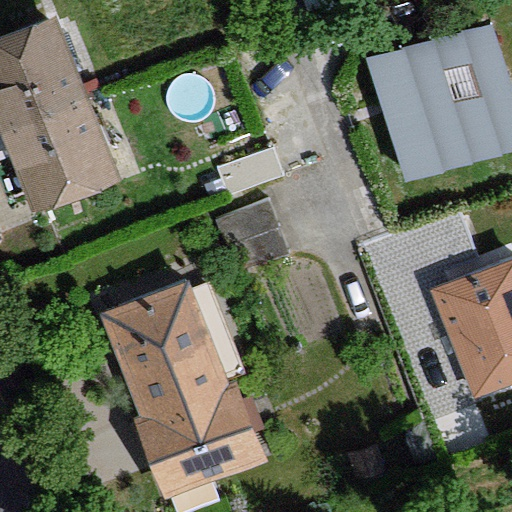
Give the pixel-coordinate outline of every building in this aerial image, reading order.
[(50,18),(0,38),(0,88),(14,122),(80,95),(50,18)] [(511,73),(494,18),(373,58),(411,172),(511,139),(511,73)] [(111,170),(80,95),(14,122),(42,197),(111,170)] [(286,170),(275,143),(220,166),(232,193),(264,179),(286,170)] [(293,250),(272,197),(219,219),(240,271),(293,250)] [(511,258),(438,287),(479,388),(511,375),(511,258)] [(151,415),(229,384),(187,279),(109,309),(151,415)] [(151,415),(144,418),(172,486),(263,449),(238,381),(229,384),(151,415)] [(382,463),(376,445),(355,453),(361,471),(382,463)]
